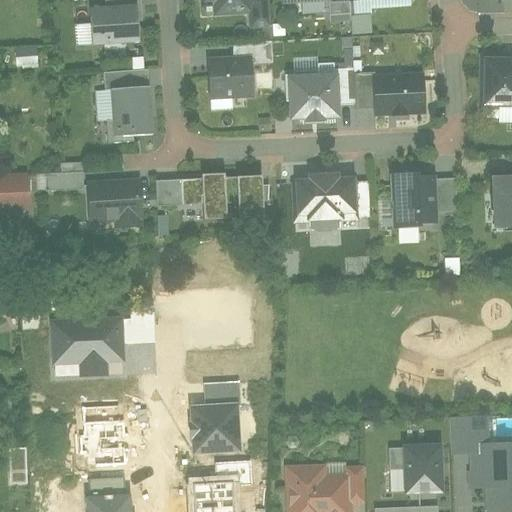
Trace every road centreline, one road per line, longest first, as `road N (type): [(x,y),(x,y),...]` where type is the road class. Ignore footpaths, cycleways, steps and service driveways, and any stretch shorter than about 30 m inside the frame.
road 1 (residential): [(170,0),(177,136),(199,152),(432,142),(456,117)]
road 2 (residential): [(161,511),(154,380)]
